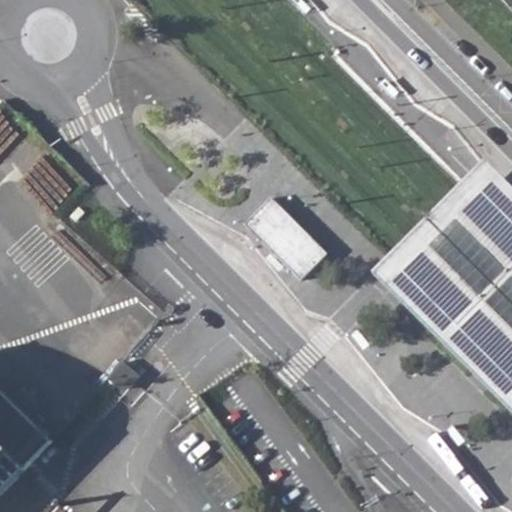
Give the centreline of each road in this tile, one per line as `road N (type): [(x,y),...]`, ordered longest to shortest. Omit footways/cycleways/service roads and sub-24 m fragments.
road 1 (residential): [(79,79),(90,120),(129,177),(465,511)]
road 2 (tertiary): [(511,132),(377,0)]
road 3 (unknown): [(219,311),(122,406),(110,441)]
road 4 (residential): [(11,14),(6,34),(21,71),(59,85),(79,79)]
